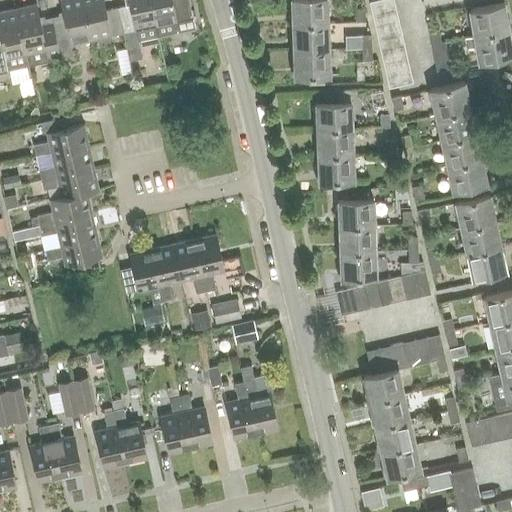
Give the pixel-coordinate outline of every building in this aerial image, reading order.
[(71,45),(90,40),(81,0),(59,0),(64,21),(53,23),(61,59),(73,56),(71,45)] [(81,0),(90,40),(111,36),(123,33),(117,8),(106,10),(103,0),(81,0)] [(149,0),(127,0),(129,5),(117,8),(123,33),(126,48),(139,45),(138,41),(158,36),(149,0)] [(178,27),(194,23),(188,0),(149,0),(158,36),(179,32),(178,27)] [(291,0),(292,23),(327,22),(326,0),(291,0)] [(376,0),(369,2),(372,14),(395,8),(393,0),(376,0)] [(28,66),(61,59),(53,23),(41,26),(36,4),(15,9),(28,66)] [(465,37),(507,30),(502,4),(468,10),(473,34),(464,36),(465,37)] [(366,8),(356,8),(356,21),(366,21),(366,8)] [(372,14),(375,26),(398,21),(395,8),(372,14)] [(0,79),(9,77),(8,71),(28,66),(15,9),(0,12),(0,79)] [(375,26),(378,38),(401,33),(398,21),(375,26)] [(328,48),(327,22),(292,23),(293,49),(328,48)] [(439,29),(429,31),(431,43),(441,42),(439,29)] [(511,55),(507,30),(465,37),(466,47),(475,46),(478,61),(511,55)] [(378,38),(380,50),(404,45),(401,33),(378,38)] [(361,35),(362,47),(371,46),(371,35),(361,35)] [(441,42),(431,43),(436,71),(449,68),(446,50),(445,41),(441,42)] [(380,50),(383,62),(407,57),(404,45),(380,50)] [(371,60),(371,46),(362,47),(362,60),(371,60)] [(328,48),(293,49),(294,76),(329,74),(328,48)] [(383,62),(386,75),(409,69),(407,57),(383,62)] [(412,82),(409,69),(386,75),(389,87),(412,82)] [(434,114),(469,106),(463,80),(429,88),(434,114)] [(400,96),(391,97),(394,110),(403,108),(400,96)] [(315,101),(316,128),(351,127),(350,100),(315,101)] [(434,114),(440,139),(475,131),(469,106),(434,114)] [(380,126),(389,126),(389,114),(379,114),(380,126)] [(43,133),(61,129),(58,117),(40,122),(43,133)] [(49,141),(33,145),(35,155),(51,152),(52,155),(88,146),(83,124),(47,133),(49,141)] [(352,152),(351,127),(316,128),(316,154),(352,152)] [(440,139),(446,164),(480,156),(475,131),(440,139)] [(403,148),(412,146),(409,134),(400,136),(403,148)] [(386,151),(395,151),(395,139),(385,140),(386,151)] [(54,166),(39,170),(41,180),(93,168),(88,146),(52,155),(54,166)] [(412,146),(403,148),(406,161),(415,159),(412,146)] [(395,151),(386,151),(386,161),(395,161),(395,151)] [(352,152),(316,154),(317,180),(353,179),(352,152)] [(486,182),(480,156),(446,164),(451,190),(486,182)] [(93,168),(41,180),(43,190),(59,186),(61,197),(62,198),(86,192),(98,190),(93,168)] [(18,174),(3,177),(5,188),(20,184),(18,174)] [(424,197),(420,184),(411,187),(414,200),(424,197)] [(53,212),(37,215),(39,225),(91,213),(86,192),(62,198),(61,197),(50,200),(53,212)] [(15,194),(4,197),(6,208),(18,205),(15,194)] [(454,201),(460,227),(494,219),(488,194),(454,201)] [(337,199),(338,225),(373,224),(372,198),(337,199)] [(417,210),(420,223),(428,221),(426,208),(417,210)] [(91,213),(39,225),(41,235),(57,232),(60,243),(96,235),(91,213)] [(500,244),(494,219),(460,227),(465,252),(500,244)] [(374,250),(373,224),(338,225),(338,251),(374,250)] [(26,229),(12,232),(14,241),(28,238),(26,229)] [(216,234),(194,239),(206,291),(215,289),(212,273),(224,271),(216,234)] [(60,246),(45,250),(47,260),(63,257),(65,265),(101,257),(96,235),(60,243),(60,246)] [(407,237),(408,250),(417,249),(417,237),(407,237)] [(195,294),(206,291),(194,239),(172,244),(181,281),(192,278),(195,294)] [(169,283),(181,281),(172,244),(151,249),(162,301),(172,299),(169,283)] [(465,252),(471,278),(506,270),(500,244),(465,252)] [(426,248),(428,260),(438,258),(435,246),(426,248)] [(149,288),(153,303),(154,307),(141,310),(145,325),(164,321),(159,302),(162,301),(151,249),(129,254),(137,291),(149,288)] [(417,249),(408,250),(408,262),(418,262),(417,249)] [(374,250),(338,251),(339,277),(375,276),(374,250)] [(438,258),(428,260),(431,273),(441,271),(438,258)] [(424,270),(412,273),(417,296),(430,293),(424,270)] [(28,274),(32,287),(43,284),(40,271),(28,274)] [(412,273),(400,276),(405,299),(417,296),(412,273)] [(400,276),(387,279),(393,302),(405,299),(400,276)] [(387,279),(375,281),(381,304),(393,302),(387,279)] [(375,281),(363,284),(368,307),(381,304),(375,281)] [(363,284),(351,287),(356,310),(368,307),(363,284)] [(341,314),(356,310),(351,287),(335,291),(341,314)] [(511,289),(483,296),(489,322),(511,317),(511,289)] [(236,299),(211,304),(216,323),(240,317),(236,299)] [(191,313),(194,329),(210,326),(207,310),(191,313)] [(444,332),(454,330),(451,317),(441,320),(444,332)] [(511,343),(511,317),(489,322),(494,347),(511,343)] [(231,325),(236,342),(258,337),(254,320),(231,325)] [(454,330),(444,332),(447,345),(457,342),(454,330)] [(5,334),(6,343),(21,340),(20,331),(5,334)] [(439,334),(427,337),(432,359),(435,359),(444,357),(439,334)] [(427,337),(415,340),(420,362),(432,359),(427,337)] [(415,340),(403,342),(408,365),(420,362),(415,340)] [(403,342),(391,345),(396,368),(397,367),(408,365),(403,342)] [(511,369),(511,343),(494,347),(500,372),(511,369)] [(391,345),(378,348),(383,371),(396,368),(391,345)] [(378,348),(366,351),(371,374),(383,371),(378,348)] [(100,351),(89,354),(91,366),(103,363),(100,351)] [(120,354),(117,359),(118,364),(123,367),(128,366),(131,361),(130,356),(125,353),(120,354)] [(444,357),(435,359),(438,372),(447,370),(444,357)] [(207,367),(211,385),(222,383),(218,365),(207,367)] [(277,428),(272,405),(275,404),(271,386),(256,390),(250,365),(241,367),(255,433),(277,428)] [(233,438),(255,433),(241,367),(240,367),(243,382),(234,384),(237,399),(225,402),(233,438)] [(371,374),(363,376),(368,401),(403,393),(397,368),(397,367),(396,368),(383,371),(371,374)] [(454,370),(456,382),(466,380),(463,368),(454,370)] [(511,369),(500,372),(500,373),(489,376),(497,408),(511,404),(511,369)] [(72,379),(79,411),(94,408),(88,376),(72,379)] [(79,411),(72,379),(57,382),(64,414),(79,411)] [(468,392),(466,380),(456,382),(459,394),(468,392)] [(6,390),(13,422),(28,418),(21,387),(6,390)] [(168,453),(190,448),(178,396),(176,387),(167,389),(172,414),(160,416),(168,453)] [(0,424),(13,422),(6,390),(0,391),(0,424)] [(403,393),(368,401),(374,426),(409,419),(403,393)] [(178,396),(190,448),(212,443),(204,407),(192,409),(188,394),(178,396)] [(447,410),(456,408),(454,396),(444,398),(447,410)] [(121,399),(111,401),(113,411),(125,462),(147,458),(138,421),(126,424),(121,399)] [(459,421),(456,408),(447,410),(450,423),(459,421)] [(103,467),(125,462),(113,411),(103,413),(107,428),(95,431),(103,467)] [(511,436),(511,411),(502,414),(507,438),(511,436)] [(490,416),(495,440),(507,438),(502,414),(490,416)] [(495,440),(490,416),(477,419),(483,443),(495,440)] [(409,419),(374,426),(380,452),(414,444),(409,419)] [(483,443),(477,419),(465,422),(471,446),(483,443)] [(48,425),(59,477),(81,472),(73,436),(61,438),(58,423),(48,425)] [(37,482),(59,477),(48,425),(38,427),(42,443),(29,446),(37,482)] [(414,444),(380,452),(385,477),(420,468),(414,444)] [(455,448),(458,461),(467,459),(465,446),(455,448)] [(0,490),(16,487),(8,450),(0,452),(0,490)] [(449,473),(452,486),(475,480),(472,468),(449,473)] [(413,479),(415,488),(428,485),(426,475),(413,479)] [(415,488),(413,479),(401,481),(404,491),(415,488)] [(452,486),(455,498),(477,493),(475,480),(452,486)] [(455,498),(457,510),(469,507),(480,505),(477,493),(455,498)] [(509,507),(507,498),(496,501),(497,510),(509,507)]
